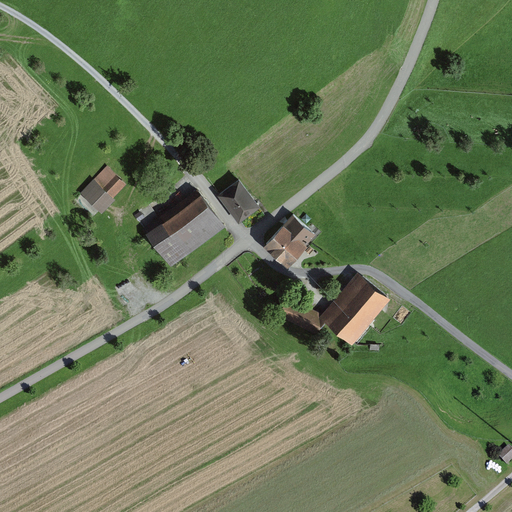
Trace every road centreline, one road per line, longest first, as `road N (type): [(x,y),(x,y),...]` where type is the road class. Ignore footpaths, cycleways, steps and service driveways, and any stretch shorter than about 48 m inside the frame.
road 1 (unclassified): [(0,6),(105,85),(247,239)]
road 2 (unclassified): [(247,239),(334,172),(383,121),(433,0)]
road 3 (unclassified): [(511,375),(378,275),(288,271),(247,239)]
road 4 (unclassified): [(0,398),(169,301),(247,239)]
